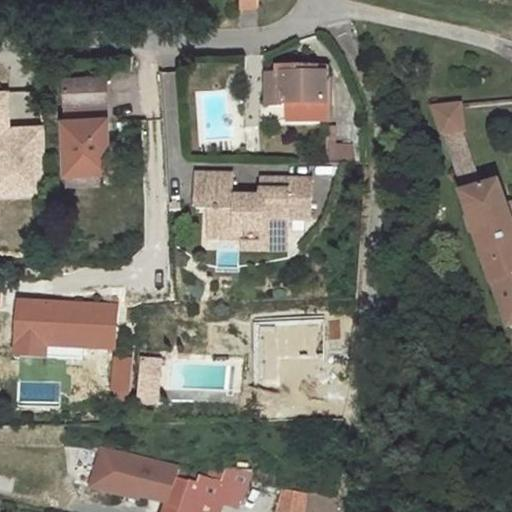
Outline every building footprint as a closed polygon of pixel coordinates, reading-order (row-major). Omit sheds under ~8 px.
[(293,76),(268,76),(268,106),(285,106),(285,104),(289,104),(300,105),(300,121),(328,121),(327,69),(293,69),(293,76)] [(106,78),(65,80),(66,108),(64,108),(66,172),(69,172),(101,171),(104,171),(102,120),(107,119),(106,78)] [(0,193),(47,192),(44,126),(9,127),(8,91),(0,91),(0,193)] [(300,105),(289,104),(290,121),(300,121),(300,105)] [(461,106),(434,109),(443,134),(459,132),(464,131),(461,106)] [(335,128),(328,128),(328,165),(352,162),(352,146),(335,146),(335,128)] [(459,132),(443,134),(464,195),(479,191),(459,132)] [(101,171),(69,172),(70,184),(102,183),(101,171)] [(232,175),(197,175),(197,210),(210,210),(218,210),(218,224),(221,230),(225,232),(245,232),(245,239),(244,252),(262,252),(262,243),(288,243),(289,220),(311,220),(312,180),(262,180),(262,198),(232,198),(232,175)] [(479,191),(464,195),(495,285),(496,285),(497,287),(511,281),(511,216),(501,184),(479,191)] [(218,210),(210,210),(210,238),(245,239),(245,232),(225,232),(221,230),(218,224),(218,210)] [(511,281),(497,287),(511,329),(511,328),(511,281)] [(117,306),(22,302),(19,354),(46,355),(47,347),(87,348),(115,350),(117,306)] [(47,347),(46,355),(86,357),(87,348),(47,347)] [(134,352),(124,351),(123,359),(115,359),(114,392),(132,392),(134,352)] [(160,361),(142,360),(140,392),(147,392),(148,384),(159,385),(160,361)] [(147,392),(140,392),(139,405),(158,406),(159,385),(148,384),(147,392)] [(177,469),(102,450),(93,487),(139,499),(140,496),(169,503),(169,504),(198,511),(219,511),(221,503),(222,496),(238,501),(254,506),(260,483),(250,475),(252,468),(223,465),(222,469),(204,466),(201,473),(197,472),(195,483),(175,478),(177,469)] [(274,511),(279,488),(266,484),(259,511),(263,511),(274,511)] [(307,511),(309,495),(281,489),(276,511),(307,511)] [(337,511),(339,497),(309,494),(309,495),(307,511),(337,511)] [(222,496),(221,503),(236,508),(238,501),(222,496)]
